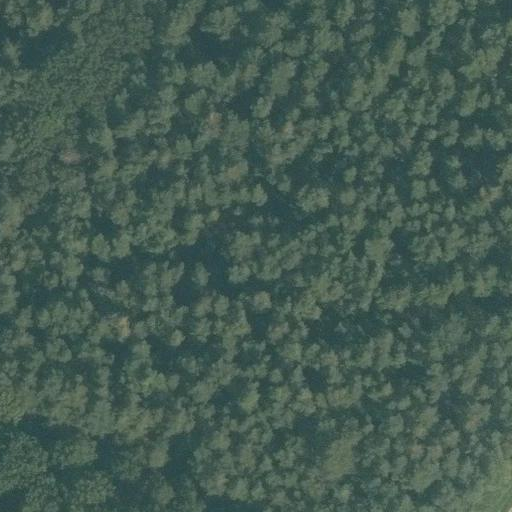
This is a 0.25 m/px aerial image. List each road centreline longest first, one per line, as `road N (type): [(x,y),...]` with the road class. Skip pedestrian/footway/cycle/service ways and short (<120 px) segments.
road 1 (track): [(0,194),(155,0)]
road 2 (track): [(129,511),(90,490),(0,466)]
